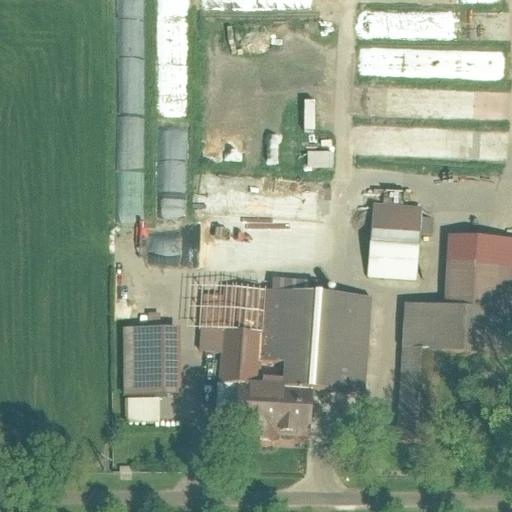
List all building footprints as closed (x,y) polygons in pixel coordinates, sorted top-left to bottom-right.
[(208,67),(207,159),(219,159),(220,67),(208,67)] [(248,83),(249,165),(261,165),(260,83),(248,83)] [(318,134),(318,106),(308,105),(308,134),(318,134)] [(309,172),(333,173),(333,156),(309,156),(309,172)] [(249,218),(304,219),(304,186),(284,186),(284,198),(249,197),(249,218)] [(309,220),(323,220),(322,190),(308,190),(309,220)] [(422,208),(375,206),(371,277),(419,279),(422,208)] [(511,286),(511,241),(457,240),(454,309),(422,308),(421,351),(509,355),(511,287),(511,286)] [(178,244),(162,244),(161,264),(176,265),(178,244)] [(223,270),(224,256),(185,254),(184,268),(223,270)] [(267,294),(230,293),(230,300),(227,359),(226,387),(250,388),(262,389),(267,294)] [(291,366),(290,390),(319,392),(366,394),(370,299),(272,294),(268,364),(291,366)] [(230,300),(211,300),(208,358),(227,359),(230,300)] [(180,332),(130,332),(130,396),(179,397),(180,332)] [(262,389),(250,388),(248,433),(317,437),(319,392),(290,390),(262,389)] [(128,402),(128,428),(161,427),(161,402),(128,402)]
